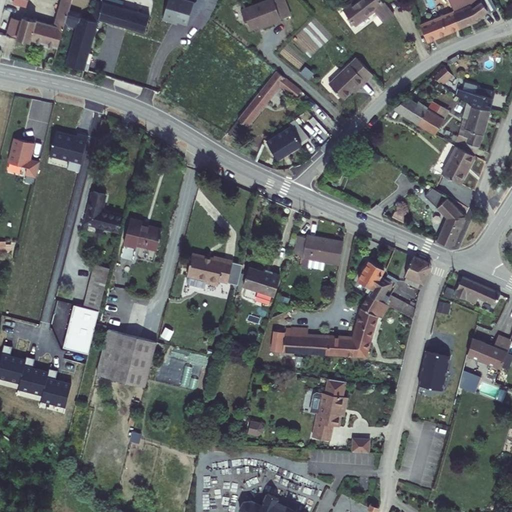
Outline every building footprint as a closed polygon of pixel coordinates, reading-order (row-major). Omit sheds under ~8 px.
[(25,9),(27,0),(14,0),(14,5),(25,9)] [(60,0),(53,27),(23,18),(21,23),(17,41),(29,45),(31,41),(57,49),(62,29),(68,10),(70,0),(60,0)] [(116,0),(115,0),(94,0),(88,20),(97,22),(98,19),(145,33),(150,16),(115,6),(116,0)] [(194,2),(187,0),(168,0),(163,18),(174,22),(174,20),(188,24),(194,2)] [(265,0),(240,11),(249,31),(274,21),(275,24),(282,21),(281,18),(290,14),(283,0),(265,0)] [(353,23),(373,9),(382,22),(393,13),(385,1),(383,2),(381,0),(351,0),(342,6),(353,23)] [(449,0),(454,9),(461,26),(476,20),(475,16),(484,11),(486,14),(494,10),(489,0),(449,0)] [(454,9),(420,25),(427,40),(461,26),(454,9)] [(79,17),(80,14),(68,10),(62,29),(65,30),(67,24),(77,27),(75,32),(81,34),(78,44),(90,47),(97,22),(88,20),(79,17)] [(17,41),(21,23),(11,20),(6,38),(17,41)] [(131,75),(86,62),(90,47),(78,44),(81,34),(75,32),(66,66),(128,83),(131,75)] [(341,96),(356,81),(358,83),(371,70),(355,54),(327,82),(341,96)] [(445,66),(433,74),(438,81),(449,73),(445,66)] [(300,90),(275,68),(237,116),(245,125),(278,85),(294,97),(300,90)] [(457,88),(456,94),(468,103),(474,106),(490,110),(493,97),(488,96),(490,90),(475,86),(474,92),(457,88)] [(405,96),(391,108),(418,124),(422,116),(413,111),(417,103),(405,96)] [(422,116),(418,124),(436,135),(446,120),(447,121),(450,117),(452,113),(446,110),(442,117),(417,103),(413,111),(422,116)] [(463,136),(468,137),(465,149),(475,154),(483,135),(490,110),(474,106),(468,103),(464,117),(469,119),(463,136)] [(296,120),(264,139),(273,157),(306,139),(296,120)] [(67,172),(78,175),(87,139),(77,137),(75,141),(67,139),(68,137),(55,134),(49,158),(69,164),(67,172)] [(25,176),(36,178),(39,163),(30,161),(34,144),(15,139),(8,164),(27,168),(25,176)] [(454,149),(455,150),(444,167),(461,179),(475,154),(465,149),(457,145),(454,149)] [(444,167),(441,173),(459,183),(461,179),(444,167)] [(437,239),(449,245),(453,244),(465,214),(449,197),(429,186),(424,195),(437,206),(446,216),(437,239)] [(102,196),(90,193),(83,224),(117,232),(121,216),(99,211),(102,196)] [(141,217),(128,214),(123,242),(134,245),(135,242),(156,246),(161,227),(140,222),(141,217)] [(0,248),(12,249),(12,241),(0,240),(0,248)] [(309,241),(301,241),(301,244),(300,263),(300,273),(323,273),(323,265),(338,265),(338,242),(323,242),(323,243),(309,242),(309,241)] [(300,263),(301,244),(292,244),(291,262),(300,263)] [(212,249),(213,248),(191,245),(187,266),(189,266),(187,273),(188,275),(204,279),(206,273),(218,276),(219,271),(228,273),(232,252),(212,249)] [(242,254),(232,252),(228,273),(237,275),(242,254)] [(428,261),(408,253),(394,284),(416,293),(428,261)] [(361,277),(359,284),(368,289),(385,297),(386,296),(389,289),(384,286),(387,280),(374,273),(376,269),(363,263),(358,275),(361,277)] [(96,330),(109,270),(93,267),(80,327),(96,330)] [(275,278),(247,267),(240,286),(268,297),(275,278)] [(463,275),(456,293),(468,298),(476,302),(478,298),(495,304),(500,292),(501,291),(463,275)] [(283,334),(275,334),(273,351),(355,356),(358,349),(366,351),(378,317),(382,318),(388,305),(383,303),(385,297),(368,289),(363,300),(366,302),(351,338),(304,336),(305,330),(284,327),(283,334)] [(466,302),(468,298),(456,293),(454,297),(466,302)] [(394,294),(391,299),(386,296),(385,297),(383,303),(388,305),(412,316),(414,303),(394,294)] [(159,337),(109,326),(99,371),(149,382),(159,337)] [(510,339),(498,334),(494,344),(506,349),(510,339)] [(494,344),(473,337),(468,353),(501,364),(506,349),(494,344)] [(453,355),(429,348),(421,382),(428,384),(426,394),(443,398),(453,355)] [(507,367),(511,351),(506,349),(501,364),(507,367)] [(478,376),(464,370),(460,385),(473,390),(478,376)] [(309,419),(316,420),(312,444),(329,448),(332,431),(337,432),(340,414),(344,415),(346,403),(341,402),(343,389),(327,386),(324,400),(321,400),(321,401),(315,400),(312,402),(309,419)] [(426,394),(424,403),(441,407),(443,398),(426,394)] [(261,427),(258,423),(248,421),(246,433),(256,435),(260,432),(261,427)] [(139,429),(130,427),(128,438),(136,439),(139,429)] [(356,447),(354,460),(369,462),(371,450),(356,447)] [(293,511),(278,504),(280,500),(267,493),(261,504),(253,500),(246,502),(241,509),(242,511),(293,511)] [(361,502),(358,501),(349,506),(356,510),(361,502)] [(370,511),(372,510),(361,502),(356,510),(359,511),(370,511)]
